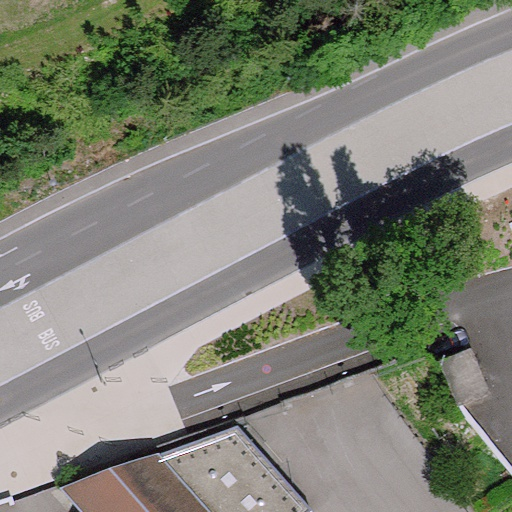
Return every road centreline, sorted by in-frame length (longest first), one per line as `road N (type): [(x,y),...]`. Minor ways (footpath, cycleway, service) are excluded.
road 1 (primary): [(511,30),(0,272)]
road 2 (primary): [(45,387),(511,146)]
road 3 (residential): [(45,387),(168,411),(488,293)]
